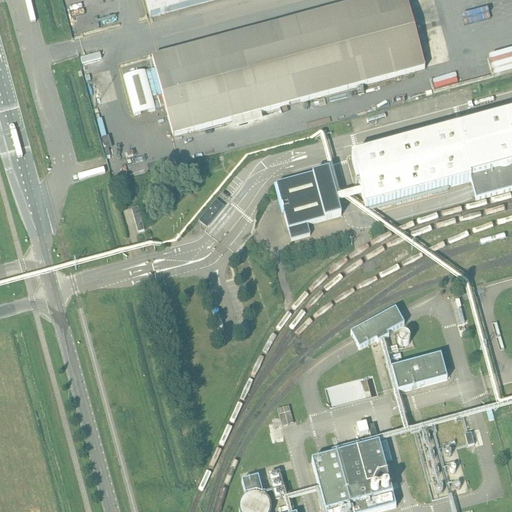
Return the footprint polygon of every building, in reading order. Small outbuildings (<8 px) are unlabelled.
[(145,0),(150,18),(160,15),(216,0),(145,0)] [(173,137),(183,135),(425,69),(406,0),(371,0),(152,59),(173,137)] [(457,0),(463,20),(486,14),(482,0),(457,0)] [(76,14),(78,24),(88,23),(86,12),(76,14)] [(511,41),(475,49),(479,67),(511,59),(511,41)] [(145,72),(124,78),(134,117),(156,111),(145,72)] [(511,191),(511,113),(350,158),(365,212),(471,183),(476,201),(511,191)] [(291,242),(301,239),(310,236),(307,226),(341,217),(329,172),(285,183),(276,186),(291,242)] [(207,227),(222,209),(215,203),(200,222),(207,227)] [(138,233),(144,231),(138,208),(131,210),(138,233)] [(381,343),(389,338),(387,336),(404,326),(399,317),(395,311),(350,335),(354,341),(359,351),(376,342),(377,344),(381,343)] [(407,345),(407,341),(406,339),(404,337),(401,337),(398,338),(396,341),(396,344),(397,346),(399,348),(402,349),(405,348),(407,345)] [(386,351),(388,357),(397,355),(395,348),(386,351)] [(398,394),(446,381),(440,358),(391,371),(398,394)] [(282,427),(293,424),(289,407),(277,410),(282,427)] [(374,425),(368,427),(371,439),(377,437),(374,425)] [(471,434),(465,436),(468,447),(474,446),(471,434)] [(324,511),(382,511),(396,508),(379,445),(333,457),(311,463),(324,511)] [(275,500),(284,498),(277,473),(269,476),(275,500)] [(258,478),(241,482),(245,496),(256,493),(263,495),(258,478)] [(270,511),(271,509),(270,504),(267,500),(263,496),(263,495),(256,493),(245,496),(245,497),(242,500),(239,504),(238,509),(238,511),(270,511)]
